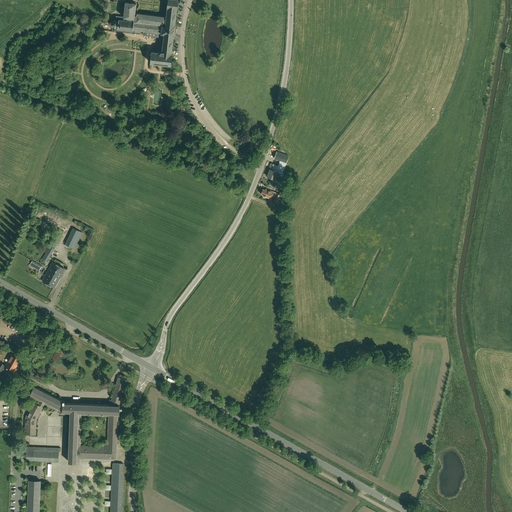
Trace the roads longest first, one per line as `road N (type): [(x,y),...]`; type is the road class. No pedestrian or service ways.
road 1 (secondary): [(405,511),(151,367)]
road 2 (unclassified): [(151,367),(171,313),(235,225),(260,167)]
road 3 (residential): [(260,167),(220,138),(195,105),(182,55),(190,0)]
road 4 (secondary): [(151,367),(0,282)]
road 5 (unclassified): [(260,167),(287,68),(291,0)]
road 6 (unclassified): [(134,511),(137,405),(151,367)]
